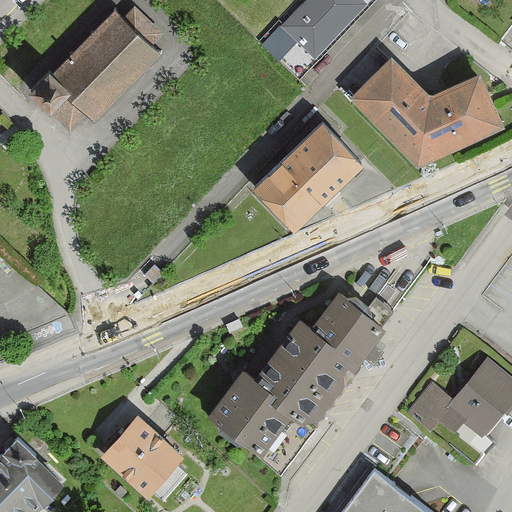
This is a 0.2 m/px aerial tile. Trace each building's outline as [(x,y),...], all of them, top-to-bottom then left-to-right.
[(369,4),(364,0),(308,0),(277,32),(285,40),(273,53),(299,77),(369,4)] [(129,7),(120,16),(111,8),(29,93),(60,122),(76,105),(94,122),(159,54),(147,43),(157,34),(129,7)] [(431,97),(386,56),(350,93),(416,158),(505,123),(483,77),(431,97)] [(362,161),(322,122),(256,187),(296,226),(362,161)] [(339,354),(358,329),(369,315),(343,296),(315,334),(305,327),(283,356),(318,383),(339,354)] [(387,329),(369,315),(358,329),(339,354),(318,383),(293,416),(303,423),(313,431),(365,361),(374,367),(384,353),(375,346),(387,329)] [(74,333),(68,320),(40,333),(46,346),(74,333)] [(273,463),(303,423),(293,416),(318,383),(283,356),(260,387),(245,376),(213,418),(273,463)] [(511,377),(493,362),(454,407),(437,392),(417,416),(480,470),(500,446),(492,439),(511,415),(511,377)] [(146,419),(106,465),(157,509),(196,464),(172,444),(194,420),(177,405),(156,428),(146,419)] [(278,475),(313,431),(303,423),(273,463),(269,469),(278,475)] [(47,511),(69,490),(22,444),(0,466),(0,511),(47,511)] [(430,511),(381,473),(361,498),(378,511),(430,511)] [(378,511),(361,498),(349,511),(378,511)]
